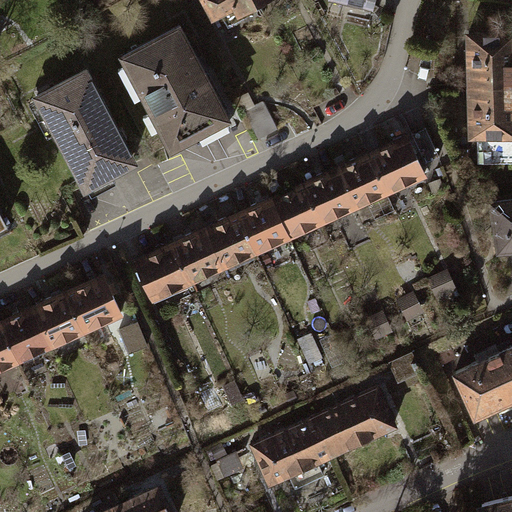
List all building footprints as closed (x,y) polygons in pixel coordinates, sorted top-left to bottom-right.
[(233,22),(261,7),(257,0),(202,0),(218,30),(233,22)] [(186,23),(124,55),(174,152),(236,120),(186,23)] [(511,82),(511,29),(471,31),(472,84),(511,82)] [(90,68),(39,94),(89,188),(141,163),(90,68)] [(511,82),(472,84),(473,139),(511,138),(511,82)] [(433,176),(412,133),(377,149),(398,193),(433,176)] [(398,193),(377,149),(343,166),(364,209),(398,193)] [(364,209),(343,166),(309,182),(330,226),(364,209)] [(443,179),(432,184),(437,193),(447,188),(443,179)] [(330,226),(309,182),(275,198),(296,242),(330,226)] [(511,190),(495,191),(496,242),(511,241),(511,190)] [(296,242),(275,198),(240,215),(261,258),(296,242)] [(0,222),(9,218),(0,199),(0,222)] [(261,258),(240,215),(206,231),(227,275),(261,258)] [(227,275),(206,231),(172,248),(193,291),(227,275)] [(193,291),(172,248),(138,264),(159,308),(193,291)] [(447,269),(432,276),(444,301),(459,294),(447,269)] [(106,271),(71,287),(91,329),(126,313),(106,271)] [(71,287),(37,303),(56,345),(91,329),(71,287)] [(416,294),(400,301),(409,319),(425,312),(416,294)] [(37,303),(2,319),(21,361),(56,345),(37,303)] [(396,329),(385,308),(375,314),(385,334),(396,329)] [(2,319),(0,320),(0,371),(21,361),(2,319)] [(137,326),(121,333),(129,348),(144,341),(137,326)] [(314,332),(299,339),(310,361),(325,354),(314,332)] [(511,345),(458,369),(479,417),(511,402),(511,345)] [(391,364),(400,383),(426,372),(417,353),(391,364)] [(238,381),(227,386),(237,407),(248,402),(238,381)] [(403,424),(383,382),(317,413),(337,455),(403,424)] [(317,413),(252,444),(273,487),(292,478),(296,486),(327,471),(323,462),(337,455),(317,413)] [(208,451),(220,479),(247,468),(240,452),(231,456),(225,444),(208,451)] [(68,452),(57,457),(63,468),(73,463),(68,452)] [(177,511),(164,482),(122,502),(126,511),(177,511)] [(511,511),(511,492),(480,501),(482,511),(511,511)] [(126,511),(122,502),(100,511),(126,511)]
